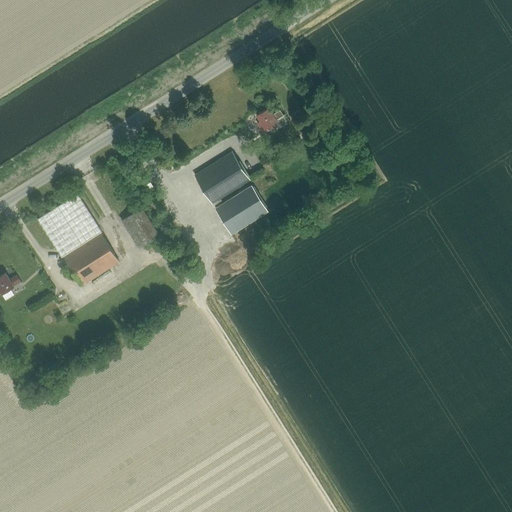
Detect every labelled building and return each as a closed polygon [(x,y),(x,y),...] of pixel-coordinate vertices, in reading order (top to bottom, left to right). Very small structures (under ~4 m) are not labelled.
[(268,107),(256,115),(260,121),(257,123),(263,133),(276,126),(274,123),(277,121),(276,119),(283,115),(279,109),(272,114),(268,107)] [(212,203),(220,198),(250,180),(232,152),(195,175),(212,203)] [(216,206),(215,207),(231,234),(268,212),(251,185),(223,202),(216,206)] [(100,232),(102,231),(77,193),(37,219),(61,257),(63,256),(82,285),(119,261),(100,232)] [(139,248),(159,235),(141,207),(121,221),(139,248)] [(13,285),(19,280),(16,275),(9,279),(5,273),(0,275),(0,292),(1,294),(14,286),(13,285)] [(78,303),(86,318),(130,295),(122,280),(78,303)]
